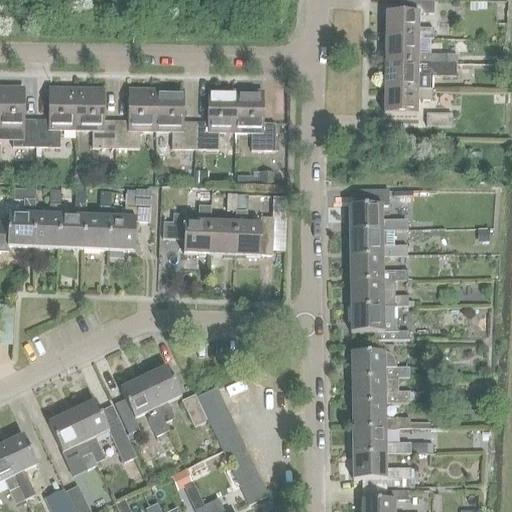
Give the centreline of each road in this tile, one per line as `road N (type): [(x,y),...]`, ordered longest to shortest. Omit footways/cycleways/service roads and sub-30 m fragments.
road 1 (residential): [(0,394),(151,322),(309,325)]
road 2 (residential): [(0,62),(310,67)]
road 3 (residential): [(309,325),(310,67)]
road 4 (residential): [(314,511),(309,325)]
